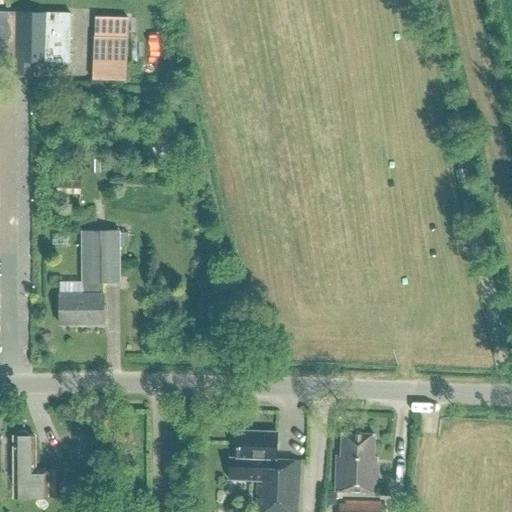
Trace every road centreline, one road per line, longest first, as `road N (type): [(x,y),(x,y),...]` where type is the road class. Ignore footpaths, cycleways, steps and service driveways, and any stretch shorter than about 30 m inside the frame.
road 1 (tertiary): [(511,395),(0,384)]
road 2 (unknown): [(303,387),(299,511)]
